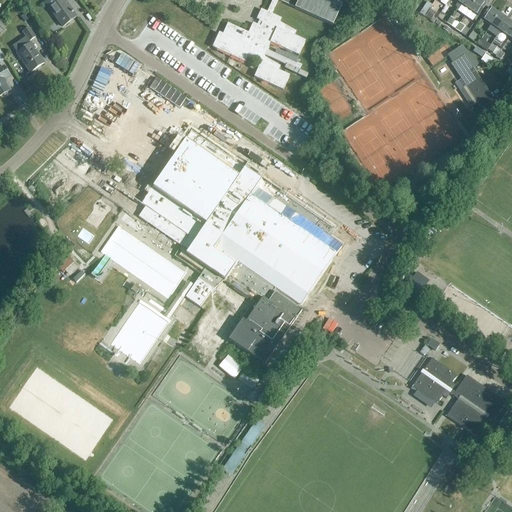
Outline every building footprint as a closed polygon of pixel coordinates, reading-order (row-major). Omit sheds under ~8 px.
[(62,28),(76,18),(63,0),(51,0),(45,4),(62,28)] [(272,0),(266,14),(260,11),(256,21),(258,22),(256,27),(252,25),(248,35),(227,25),(222,36),(219,34),(212,49),(245,64),(247,58),(260,64),(254,78),(282,91),(288,77),(277,71),(279,68),(263,59),(269,44),(297,57),(304,42),(294,37),(295,33),(279,24),(281,20),(270,15),(277,1),(294,9),(331,27),(340,6),(339,6),(341,0),(272,0)] [(457,9),(463,0),(450,0),(457,4),(455,7),(457,9)] [(468,12),(476,0),(463,0),(457,9),(459,10),(461,7),(468,12)] [(477,0),(476,0),(468,12),(475,17),(473,20),(475,22),(486,6),(477,0)] [(419,14),(424,18),(432,6),(427,3),(419,14)] [(490,27),(499,15),(490,8),(479,24),(481,25),(483,22),(490,27)] [(435,14),(430,10),(425,18),(430,22),(435,14)] [(497,36),(508,21),(499,15),(490,27),(497,32),(495,35),(497,36)] [(452,28),(455,21),(451,18),(447,25),(452,28)] [(508,40),(511,34),(511,23),(508,21),(497,36),(499,38),(501,35),(508,40)] [(460,34),(465,27),(459,24),(455,31),(460,34)] [(29,42),(35,38),(28,28),(22,33),(26,38),(29,42)] [(473,43),(477,37),(472,33),(468,39),(473,43)] [(489,48),(490,46),(485,43),(488,39),(484,36),(477,46),(486,52),(487,50),(489,48)] [(30,74),(44,64),(33,48),(26,38),(12,48),(30,74)] [(492,54),(495,48),(496,48),(491,45),(490,46),(489,48),(487,50),(492,54)] [(484,55),(475,49),(472,52),(482,59),(484,55)] [(500,61),(504,55),(499,52),(495,58),(500,61)] [(481,61),(490,68),(494,62),(485,55),(481,61)] [(481,111),(494,102),(464,56),(450,66),(481,111)] [(3,68),(0,69),(0,97),(9,92),(2,80),(8,77),(3,68)] [(255,191),(234,176),(218,199),(228,206),(209,235),(199,245),(189,238),(188,238),(154,215),(148,225),(197,259),(207,269),(186,299),(200,309),(211,293),(223,283),(254,304),(228,341),(264,366),(292,327),(302,312),(298,310),(301,307),(342,247),(327,237),(332,230),(278,193),(273,200),(257,188),(255,191)] [(137,219),(141,213),(131,206),(126,212),(137,219)] [(54,268),(60,274),(70,265),(65,259),(54,268)] [(429,291),(409,277),(404,284),(399,280),(394,287),(399,291),(401,289),(420,303),(429,291)] [(137,296),(140,291),(135,288),(131,292),(137,296)] [(435,351),(439,345),(431,339),(427,346),(435,351)] [(219,366),(234,380),(244,369),(229,355),(219,366)] [(456,377),(431,360),(423,372),(422,371),(420,374),(421,375),(413,387),(419,395),(427,401),(437,404),(442,397),(446,400),(449,395),(458,401),(446,418),(475,438),(486,421),(490,423),(491,420),(493,422),(505,405),(466,377),(454,394),(451,392),(455,387),(451,385),(456,377)] [(502,428),(511,413),(511,412),(509,410),(498,425),(502,428)] [(232,476),(265,426),(255,420),(223,470),(232,476)]
